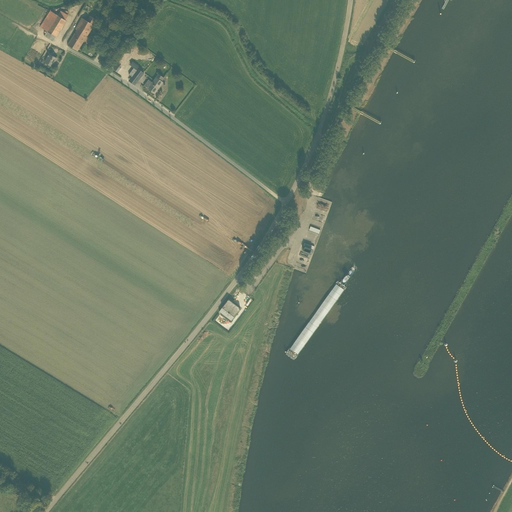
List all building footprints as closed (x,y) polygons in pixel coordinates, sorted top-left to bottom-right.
[(66,20),(65,20),(50,10),(40,27),(47,31),(44,36),(53,41),(66,20)] [(89,16),(86,21),(84,20),(68,45),(77,51),(94,25),(93,25),(96,20),(89,16)] [(53,67),(57,58),(49,55),(45,63),(53,67)] [(138,68),(132,77),(137,81),(143,72),(138,68)] [(154,94),(163,82),(162,81),(164,78),(159,74),(156,77),(148,89),(154,94)] [(311,253),(312,249),(303,245),(301,250),(311,253)] [(240,308),(228,299),(219,311),(231,321),(240,308)]
